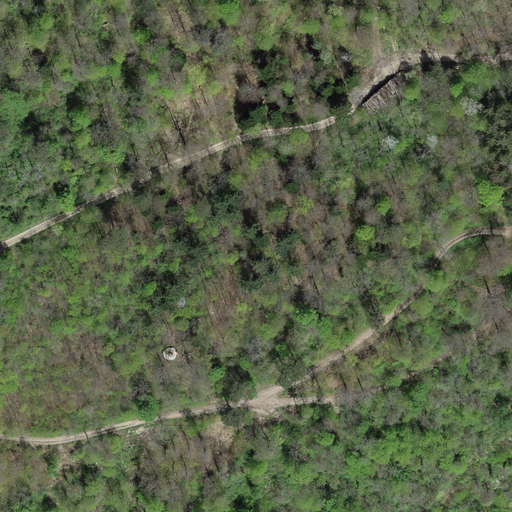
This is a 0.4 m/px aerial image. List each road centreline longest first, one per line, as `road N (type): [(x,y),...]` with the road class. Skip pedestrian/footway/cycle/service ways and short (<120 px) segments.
road 1 (track): [(0,246),(226,142),(339,117),(411,59),(511,56)]
road 2 (track): [(511,232),(449,244),(375,331),(250,403)]
road 3 (track): [(511,314),(372,393),(250,403)]
road 4 (track): [(250,403),(58,442),(0,434)]
